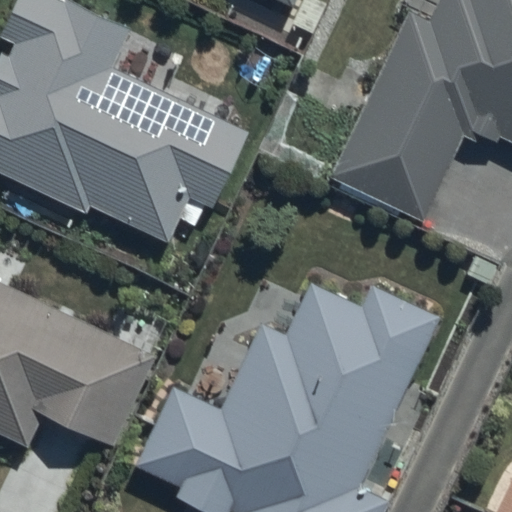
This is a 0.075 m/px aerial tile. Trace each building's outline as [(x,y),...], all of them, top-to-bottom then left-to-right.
[(95,194),(172,231),(192,187),(214,198),(253,123),(117,53),(133,21),(93,0),(13,0),(2,24),(13,29),(0,55),(0,160),(88,206),(95,194)] [(407,200),(425,208),(465,126),(478,132),(483,121),(501,130),(503,127),(511,130),(511,0),(409,0),(331,163),(348,172),(342,184),(401,212),(407,200)] [(0,421),(30,435),(48,400),(114,434),(160,344),(0,267),(0,421)] [(237,511),(380,511),(391,491),(364,478),(445,308),(375,274),(365,294),(314,269),(288,322),(268,312),(225,401),(175,377),(138,454),(183,476),(179,483),(229,506),(232,500),(241,504),(237,511)] [(511,511),(511,470),(492,511),(511,511)]
